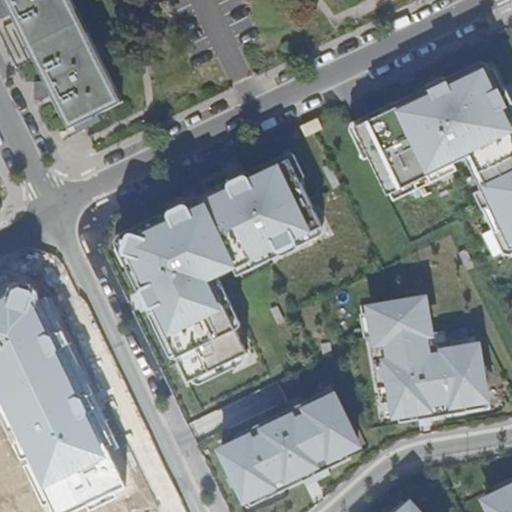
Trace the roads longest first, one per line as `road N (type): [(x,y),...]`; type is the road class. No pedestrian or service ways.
road 1 (residential): [(50,214),(92,185),(489,0)]
road 2 (residential): [(196,511),(50,214)]
road 3 (residential): [(331,511),(397,457),(511,433)]
road 4 (residential): [(50,214),(0,104)]
